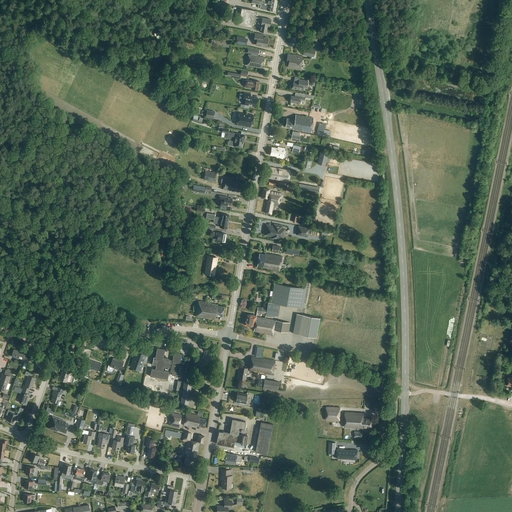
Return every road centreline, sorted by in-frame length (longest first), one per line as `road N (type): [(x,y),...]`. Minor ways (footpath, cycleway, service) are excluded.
road 1 (secondary): [(404,394),(401,234),(367,0)]
road 2 (unclassified): [(228,335),(288,0)]
road 3 (residential): [(202,480),(24,438)]
road 4 (residential): [(51,352),(184,328),(228,335)]
road 5 (residential): [(228,335),(365,369),(394,394)]
road 6 (unclassified): [(202,480),(228,335)]
road 7 (residential): [(351,511),(360,476),(392,446),(394,394)]
